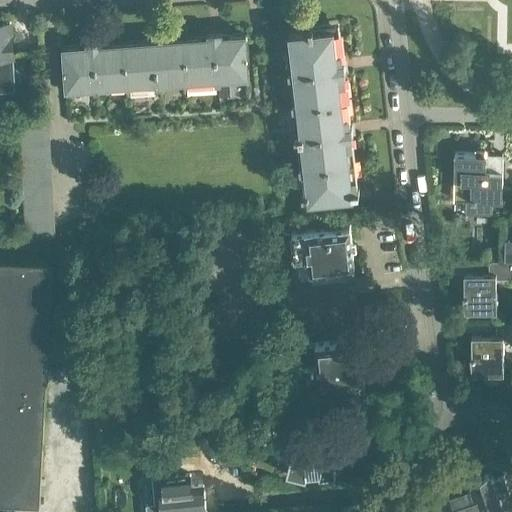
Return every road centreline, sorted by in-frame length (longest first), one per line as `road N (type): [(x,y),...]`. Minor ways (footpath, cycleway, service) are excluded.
road 1 (residential): [(408,116),(443,410)]
road 2 (residential): [(443,410),(373,511)]
